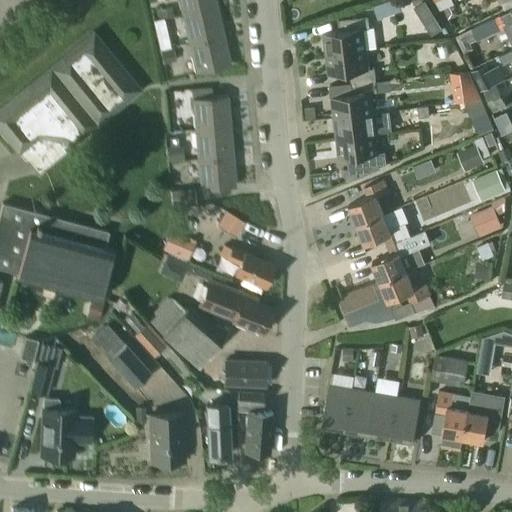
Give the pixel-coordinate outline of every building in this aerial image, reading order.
[(216,0),(179,0),(183,14),(218,6),(216,0)] [(397,0),(392,0),(374,6),(377,15),(400,7),(397,0)] [(426,2),(415,8),(426,25),(436,19),(426,2)] [(218,6),(183,14),(190,43),(224,35),(218,6)] [(478,41),(508,27),(502,14),(457,36),(465,53),(474,49),(471,43),(477,40),(478,41)] [(324,34),(327,55),(366,50),(377,49),(374,29),(370,29),(369,17),(344,20),(345,31),(324,34)] [(0,107),(0,127),(20,152),(25,159),(29,159),(39,171),(65,149),(67,142),(70,146),(77,141),(77,134),(94,120),(98,124),(141,88),(94,30),(50,67),(53,71),(27,92),(24,88),(0,107)] [(224,35),(190,43),(197,73),(231,65),(224,35)] [(511,49),(499,56),(503,65),(511,60),(511,49)] [(366,50),(327,55),(329,74),(350,72),(351,83),(377,80),(375,68),(368,69),(366,50)] [(475,72),(483,91),(495,86),(486,67),(475,72)] [(453,71),(458,102),(481,99),(469,70),(453,71)] [(332,96),(334,118),(373,113),(371,94),(378,93),(377,80),(351,83),(353,94),(332,96)] [(507,107),(496,85),(495,86),(483,91),(494,113),(507,107)] [(194,98),(196,129),(231,126),(228,95),(194,98)] [(482,99),(469,105),(481,134),(494,129),(482,99)] [(429,106),(418,107),(419,118),(430,117),(429,106)] [(373,113),(334,118),(337,138),(376,133),(376,134),(389,132),(388,124),(375,125),(373,113)] [(231,126),(196,129),(199,159),(234,155),(231,126)] [(376,133),(337,138),(340,159),(361,156),(362,167),(351,168),(352,179),(379,168),(379,165),(387,164),(385,152),(378,153),(376,134),(376,133)] [(477,144),(457,153),(466,172),(485,163),(477,144)] [(503,162),(503,164),(511,159),(511,155),(508,147),(498,151),(503,162)] [(234,155),(199,159),(202,189),(236,186),(234,155)] [(511,174),(511,159),(503,164),(510,176),(511,174)] [(498,170),(476,180),(483,198),(506,188),(498,170)] [(350,206),(358,225),(384,214),(378,199),(389,194),(384,181),(365,189),(369,198),(350,206)] [(195,188),(170,189),(171,204),(196,201),(195,188)] [(493,206),(470,216),(479,237),(502,227),(493,206)] [(3,208),(0,220),(0,273),(18,278),(103,299),(114,255),(106,253),(111,236),(3,208)] [(226,210),(217,225),(227,231),(236,217),(226,210)] [(384,214),(358,225),(366,245),(385,237),(388,246),(407,238),(402,226),(390,230),(384,214)] [(167,237),(163,246),(188,256),(195,242),(171,232),(169,232),(167,237)] [(373,262),(381,283),(407,272),(401,257),(412,252),(407,238),(388,246),(392,255),(373,262)] [(480,242),(478,275),(491,276),(492,259),(490,259),(491,243),(480,242)] [(219,255),(227,258),(240,264),(235,274),(264,287),(274,265),(232,246),(231,250),(223,247),(219,255)] [(168,255),(161,272),(180,280),(185,269),(210,279),(212,274),(168,255)] [(407,272),(381,283),(389,303),(408,295),(416,314),(435,307),(425,283),(413,288),(407,272)] [(263,332),(272,308),(256,302),(257,298),(210,279),(201,303),(233,315),(232,319),(263,332)] [(501,283),(501,297),(502,296),(502,297),(511,298),(511,281),(504,281),(504,282),(501,283)] [(167,298),(148,319),(198,366),(225,337),(213,325),(209,329),(186,307),(184,309),(172,298),(167,298)] [(89,337),(108,358),(134,387),(152,372),(126,343),(107,323),(89,337)] [(146,326),(145,325),(134,335),(154,357),(168,344),(148,323),(146,326)] [(483,338),(478,372),(489,374),(495,342),(511,345),(511,334),(505,331),(483,338)] [(23,337),(18,358),(32,361),(37,340),(23,337)] [(435,354),(431,380),(463,386),(468,361),(435,354)] [(264,386),(265,361),(225,359),(224,384),(264,386)] [(52,366),(36,362),(29,389),(45,393),(52,366)] [(322,428),(345,432),(353,389),(329,385),(322,428)] [(238,389),(237,404),(239,404),(238,410),(248,410),(245,451),(269,452),(272,412),(257,411),(258,405),(263,406),(265,391),(238,389)] [(353,389),(345,432),(368,436),(375,393),(353,389)] [(470,399),(463,438),(484,442),(487,428),(498,430),(505,396),(472,391),(471,397),(471,399),(470,399)] [(439,392),(435,412),(447,414),(443,434),(463,438),(470,399),(471,399),(471,397),(454,394),(454,395),(439,392)] [(375,393),(368,436),(390,440),(398,397),(375,393)] [(41,454),(72,456),(73,439),(89,440),(90,417),(74,417),(74,409),(57,408),(58,398),(43,397),(41,454)] [(398,397),(390,440),(414,444),(421,401),(398,397)] [(207,410),(208,425),(208,426),(207,426),(209,456),(230,455),(229,424),(228,424),(228,409),(219,409),(207,410)] [(152,461),(185,460),(183,412),(168,412),(150,413),(152,461)] [(383,499),(382,511),(425,511),(426,501),(383,499)]
